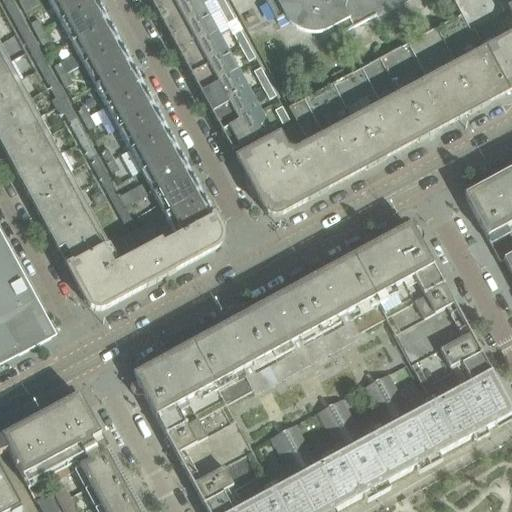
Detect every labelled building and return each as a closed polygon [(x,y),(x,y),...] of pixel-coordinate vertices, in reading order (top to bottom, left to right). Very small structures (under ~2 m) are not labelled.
[(10,0),(0,0),(6,10),(14,6),(10,0)] [(38,7),(34,0),(26,0),(18,5),(24,16),(38,7)] [(97,5),(93,0),(57,0),(48,5),(59,26),(97,5)] [(160,21),(197,0),(152,0),(149,2),(160,21)] [(170,39),(208,19),(198,0),(197,0),(160,21),(170,39)] [(227,9),(222,0),(212,0),(220,13),(227,9)] [(263,0),(276,24),(284,19),(289,25),(294,30),(300,34),(307,36),(314,37),(321,36),(329,33),(333,41),(406,2),(404,0),(263,0)] [(511,12),(511,0),(451,0),(461,18),(469,35),(471,34),(472,35),(511,12)] [(109,27),(97,5),(59,26),(71,47),(109,27)] [(14,6),(6,10),(12,22),(20,18),(14,6)] [(235,23),(227,9),(220,13),(227,27),(235,23)] [(511,12),(472,35),(479,49),(483,56),(506,97),(511,93),(511,12)] [(20,18),(12,22),(19,33),(26,29),(20,18)] [(479,49),(472,35),(471,34),(469,35),(461,18),(407,47),(450,127),(506,97),(483,56),(479,49)] [(180,58),(219,38),(208,19),(170,39),(180,58)] [(43,34),(37,23),(29,27),(36,38),(43,34)] [(120,47),(109,27),(71,47),(82,68),(120,47)] [(26,29),(19,33),(25,45),(32,41),(26,29)] [(248,47),(240,32),(233,36),(240,50),(248,47)] [(49,44),(43,34),(36,38),(41,49),(49,44)] [(191,77),(229,57),(219,38),(180,58),(191,77)] [(32,41),(25,45),(31,56),(39,52),(32,41)] [(131,69),(120,47),(82,68),(94,90),(131,69)] [(255,61),(248,47),(240,50),(248,65),(255,61)] [(450,127),(407,47),(361,72),(404,152),(450,127)] [(39,52),(31,56),(37,68),(45,63),(39,52)] [(201,96),(239,76),(229,57),(191,77),(201,96)] [(0,141),(34,123),(5,68),(0,59),(0,141)] [(45,63),(37,68),(43,79),(51,75),(45,63)] [(67,76),(61,66),(53,70),(59,80),(67,76)] [(143,90),(131,69),(94,90),(105,111),(143,90)] [(268,85),(261,71),(253,75),(261,89),(268,85)] [(404,152),(361,72),(303,103),(346,183),(404,152)] [(51,75),(43,79),(49,91),(57,86),(51,75)] [(75,91),(67,76),(59,80),(67,95),(75,91)] [(211,115),(249,95),(239,76),(201,96),(211,115)] [(276,99),(268,85),(261,89),(269,103),(276,99)] [(57,86),(49,91),(55,102),(63,98),(57,86)] [(155,113),(143,90),(105,111),(118,133),(155,113)] [(222,134),(260,114),(249,95),(211,115),(222,134)] [(52,104),(55,111),(67,105),(63,98),(55,102),(52,104)] [(346,183),(303,103),(289,110),(294,122),(297,128),(236,160),(263,212),(266,216),(270,218),(274,219),(279,218),(281,217),(346,183)] [(67,105),(55,111),(60,120),(60,119),(64,117),(72,113),(67,105)] [(90,119),(84,108),(77,112),(83,124),(90,119)] [(289,124),(282,110),(274,113),(282,128),(289,124)] [(72,113),(64,117),(69,127),(70,128),(78,124),(77,123),(72,113)] [(167,135),(155,113),(118,133),(130,156),(167,135)] [(232,154),(271,134),(260,114),(222,134),(232,154)] [(96,130),(90,119),(83,124),(89,134),(96,130)] [(104,251),(64,178),(34,123),(0,141),(0,146),(58,254),(61,252),(67,263),(64,265),(65,266),(67,271),(104,251)] [(78,124),(70,128),(76,139),(84,135),(78,124)] [(84,135),(76,139),(79,146),(82,150),(90,146),(87,142),(84,135)] [(179,157),(167,135),(130,156),(142,177),(179,157)] [(90,146),(82,150),(88,161),(96,157),(90,146)] [(111,157),(108,152),(100,156),(103,161),(111,157)] [(96,157),(88,161),(89,165),(93,172),(102,168),(98,160),(96,157)] [(115,166),(111,157),(103,161),(108,170),(115,166)] [(191,178),(179,157),(142,177),(153,199),(191,178)] [(120,173),(115,166),(108,170),(112,177),(120,173)] [(102,168),(93,172),(99,183),(108,178),(102,168)] [(511,175),(511,174),(481,190),(483,193),(465,202),(486,239),(511,224),(511,175)] [(108,178),(99,183),(105,194),(114,189),(108,178)] [(214,221),(191,178),(153,199),(176,241),(214,221)] [(125,211),(147,199),(141,188),(123,198),(120,200),(125,211)] [(114,189),(105,194),(109,201),(111,205),(120,200),(117,196),(114,189)] [(120,200),(111,205),(117,216),(125,211),(120,200)] [(125,211),(117,216),(123,227),(131,222),(125,211)] [(106,312),(215,253),(219,250),(221,246),(222,242),(222,237),(221,234),(214,221),(176,241),(163,249),(151,226),(137,233),(129,238),(104,251),(67,271),(86,306),(89,310),(93,312),(98,313),(102,313),(106,312)] [(131,222),(123,227),(129,238),(137,233),(131,222)] [(491,249),(511,238),(511,239),(511,224),(486,239),(491,249)] [(465,328),(434,272),(420,246),(423,243),(424,239),(423,235),(420,232),(416,230),(412,231),(394,241),(393,238),(351,260),(375,304),(385,323),(406,361),(426,398),(435,393),(440,403),(473,385),(474,386),(491,377),(465,328)] [(497,260),(511,252),(511,239),(511,238),(491,249),(497,260)] [(0,368),(51,341),(0,247),(0,368)] [(511,258),(503,263),(511,279),(511,258)] [(385,323),(375,304),(351,260),(295,291),(318,335),(330,357),(360,341),(358,337),(385,323)] [(330,357),(318,335),(295,291),(248,316),(272,360),(283,382),(330,357)] [(283,382),(272,360),(248,316),(191,347),(226,409),(253,395),(255,397),(283,382)] [(266,484),(226,409),(191,347),(150,369),(152,372),(135,382),(131,385),(130,389),(131,393),(134,397),(138,398),(143,397),(178,463),(205,511),(240,511),(264,500),(258,489),(266,484)] [(511,415),(502,397),(491,377),(474,386),(473,385),(440,403),(432,408),(455,450),(474,439),(473,437),(482,433),(483,435),(496,427),(494,424),(511,415)] [(407,414),(388,378),(363,392),(382,428),(407,414)] [(141,511),(102,437),(100,438),(79,399),(54,412),(52,411),(44,416),(43,418),(37,422),(34,421),(26,425),(25,428),(17,432),(14,432),(6,436),(5,439),(0,441),(0,442),(6,452),(6,453),(7,455),(8,455),(28,491),(75,465),(101,511),(141,511)] [(361,440),(342,404),(316,417),(336,453),(361,440)] [(455,450),(432,408),(375,439),(398,481),(417,470),(416,468),(435,458),(436,460),(455,450)] [(315,465),(295,429),(270,442),(289,478),(315,465)] [(398,481),(375,439),(328,464),(351,506),(398,481)] [(0,511),(16,511),(19,511),(0,474),(0,459),(7,455),(6,453),(6,452),(0,442),(0,511)] [(340,511),(351,506),(328,464),(271,495),(280,511),(340,511)] [(70,501),(64,489),(54,495),(60,507),(70,501)] [(280,511),(271,495),(264,500),(240,511),(280,511)] [(57,511),(50,499),(50,498),(37,505),(40,511),(57,511)] [(76,511),(70,501),(60,507),(63,511),(76,511)]
